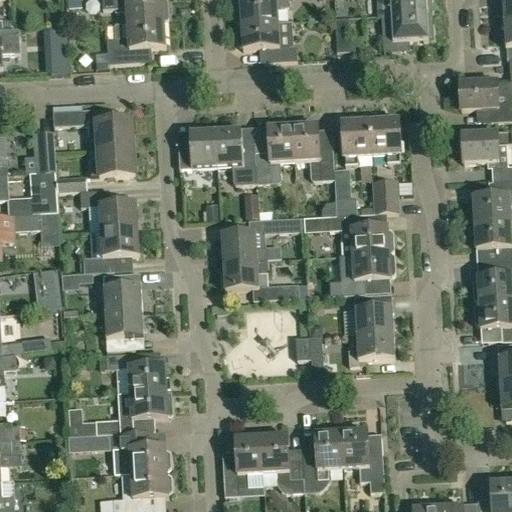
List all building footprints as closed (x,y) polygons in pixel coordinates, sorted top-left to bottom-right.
[(0,1),(4,1),(14,1),(13,0),(0,0),(0,34),(3,34),(2,25),(0,25),(0,1)] [(124,12),(125,28),(162,26),(162,24),(166,24),(168,22),(167,4),(165,2),(160,3),(160,0),(157,0),(146,0),(145,0),(99,0),(100,13),(124,12)] [(238,3),(238,6),(236,6),(233,9),(234,25),(237,27),(239,27),(239,29),(275,27),(274,12),(289,11),(289,1),(294,1),(294,0),(257,0),(257,2),(238,3)] [(428,0),(374,0),(376,21),(379,21),(429,18),(428,0)] [(511,0),(500,0),(502,25),(511,24),(511,0)] [(430,41),(429,18),(379,21),(381,56),(397,55),(397,53),(406,53),(406,45),(426,44),(425,41),(430,41)] [(350,55),(349,22),(335,23),(337,56),(350,55)] [(511,24),(502,25),(503,52),(511,51),(511,24)] [(105,44),(105,53),(106,70),(137,68),(136,54),(163,52),(162,26),(125,28),(114,29),(115,43),(105,44)] [(275,27),(239,29),(239,30),(237,30),(234,33),(235,49),(238,51),(240,51),(240,54),(261,54),(262,67),(298,65),(297,51),(276,52),(275,27)] [(3,34),(0,34),(0,72),(1,73),(0,58),(19,57),(17,34),(3,34)] [(68,58),(51,59),(52,78),(69,77),(68,58)] [(511,64),(510,65),(510,87),(497,87),(456,88),(457,114),(487,113),(487,127),(511,126),(511,64)] [(83,129),(83,115),(54,116),(54,130),(83,129)] [(95,142),(96,154),(132,152),(130,124),(87,126),(88,142),(95,142)] [(369,127),(370,161),(384,160),(385,167),(398,167),(396,126),(369,127)] [(281,168),(292,167),(291,131),(290,131),(287,127),(271,128),(269,132),(266,132),(267,147),(253,147),(255,189),(277,188),(278,187),(279,187),(280,186),(281,185),(281,184),(281,183),(281,168)] [(370,161),(369,127),(340,129),(342,169),(356,169),(356,161),(370,161)] [(316,130),(291,131),(292,167),(311,166),(311,181),(312,182),(312,183),(313,184),(314,185),(316,185),(332,184),(332,174),(330,144),(317,144),(316,130)] [(241,133),(213,134),(215,172),(233,171),(234,186),(234,187),(235,188),(235,189),(236,189),(237,189),(238,190),(255,189),(253,147),(242,148),(241,133)] [(215,172),(213,134),(189,135),(190,157),(177,157),(177,174),(215,172)] [(35,138),(38,177),(55,176),(53,136),(35,138)] [(511,150),(511,148),(511,136),(494,137),(494,136),(460,138),(461,167),(496,166),(495,151),(511,150)] [(132,152),(96,154),(97,167),(89,167),(90,182),(133,180),(132,152)] [(511,170),(509,171),(492,171),(493,186),(511,185),(511,170)] [(337,221),(357,220),(356,200),(351,201),(350,173),(332,174),(332,184),(335,184),(337,221)] [(55,176),(38,177),(30,178),(32,218),(41,218),(58,217),(55,176)] [(77,195),(81,195),(88,195),(87,181),(57,182),(58,196),(77,195)] [(372,186),(374,218),(400,217),(398,185),(372,186)] [(492,227),(508,226),(507,210),(511,209),(511,185),(493,186),(486,186),(487,201),(471,202),(472,228),(492,227)] [(99,236),(135,234),(134,208),(108,209),(107,194),(88,195),(81,195),(81,212),(98,211),(99,236)] [(6,221),(7,223),(0,223),(0,246),(11,246),(10,236),(42,235),(41,220),(6,221)] [(351,261),(389,259),(389,258),(392,255),(391,239),(388,236),(386,236),(386,233),(360,234),(359,220),(357,220),(337,221),(327,222),(304,223),(305,237),(341,235),(343,261),(351,260),(351,261)] [(302,222),(249,225),(250,237),(220,239),(222,268),(268,265),(281,265),(281,251),(254,253),(253,239),(303,236),(302,222)] [(492,227),(472,228),(473,255),(494,254),(495,267),(511,265),(511,225),(508,226),(492,227)] [(137,261),(135,234),(99,236),(90,236),(91,262),(81,262),(82,277),(111,276),(110,262),(137,261)] [(389,259),(351,261),(352,273),(345,273),(341,278),(341,288),(331,289),(331,302),(363,301),(362,287),(389,286),(388,281),(391,281),(393,278),(393,262),(389,259)] [(298,289),(256,291),(256,278),(269,277),(268,265),(222,268),(223,296),(253,294),(254,305),(300,303),(298,289)] [(511,265),(495,267),(495,281),(476,282),(476,286),(474,286),(471,289),(471,304),(474,307),(477,306),(477,308),(511,305),(511,287),(511,281),(511,280),(511,265)] [(58,274),(34,277),(39,314),(62,311),(58,274)] [(93,277),(78,278),(79,287),(93,287),(93,277)] [(103,318),(140,317),(138,278),(101,280),(103,318)] [(355,341),(392,338),(391,313),(381,314),(380,302),(353,303),(355,341)] [(511,305),(477,308),(477,310),(475,311),(472,314),(473,328),(476,331),(478,331),(478,335),(498,334),(499,347),(511,345),(511,305)] [(140,317),(103,318),(105,356),(142,354),(140,317)] [(0,360),(12,359),(16,359),(21,358),(20,346),(2,349),(0,321),(0,320),(0,360)] [(360,370),(360,366),(393,364),(392,338),(355,341),(355,354),(349,354),(350,370),(360,370)] [(307,342),(308,364),(312,364),(312,372),(324,371),(322,341),(307,342)] [(20,345),(20,346),(21,358),(50,355),(49,342),(20,345)] [(308,364),(307,342),(296,343),(297,365),(308,364)] [(497,389),(511,387),(511,349),(495,351),(497,389)] [(127,373),(128,398),(128,399),(165,397),(163,371),(138,372),(137,358),(106,360),(107,374),(127,373)] [(0,390),(5,390),(4,375),(17,375),(16,359),(12,359),(0,360),(0,390)] [(511,387),(497,389),(500,426),(511,425),(511,387)] [(165,398),(165,397),(128,399),(128,398),(117,399),(118,424),(128,423),(128,424),(166,422),(166,419),(173,419),(172,397),(165,398)] [(115,480),(122,479),(165,477),(165,476),(168,473),(168,458),(164,456),(163,452),(148,453),(147,438),(128,439),(128,424),(128,423),(118,424),(96,425),(98,446),(105,452),(109,452),(109,455),(114,455),(115,480)] [(0,446),(19,446),(19,431),(0,432),(0,446)] [(365,435),(361,436),(361,433),(359,431),(342,432),(340,435),(340,437),(339,437),(341,474),(360,473),(361,486),(371,485),(371,498),(383,497),(380,461),(367,462),(365,435)] [(265,441),(259,442),(261,479),(277,478),(278,488),(278,490),(280,492),(281,494),(282,495),(284,497),(286,498),(288,499),(302,498),(300,465),(287,466),(285,440),(281,440),(281,437),(279,435),(267,436),(265,438),(265,441)] [(259,442),(254,442),(254,439),(251,437),(239,438),(237,440),(237,443),(233,443),(235,469),(221,470),(223,503),(237,502),(236,492),(249,491),(248,480),(261,479),(259,442)] [(341,474),(339,437),(313,439),(314,465),(300,465),(302,498),(317,497),(320,495),(323,493),(325,490),(327,488),(329,485),(330,482),(330,475),(341,474)] [(19,446),(0,446),(0,470),(21,469),(19,446)] [(113,511),(151,511),(151,503),(166,503),(166,500),(170,496),(169,482),(165,479),(165,477),(122,479),(124,505),(113,505),(113,511)] [(489,508),(475,509),(475,511),(511,511),(511,485),(511,486),(511,483),(508,481),(494,482),(492,484),(492,487),(488,487),(489,508)] [(0,511),(13,511),(12,499),(1,499),(0,487),(0,511)]
